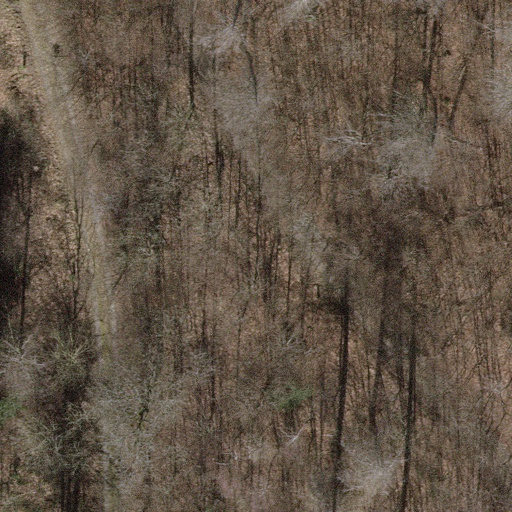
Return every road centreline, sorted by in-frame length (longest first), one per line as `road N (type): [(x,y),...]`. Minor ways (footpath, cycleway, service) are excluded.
road 1 (track): [(188,0),(209,76),(311,239),(511,465)]
road 2 (track): [(115,511),(113,373),(27,0)]
